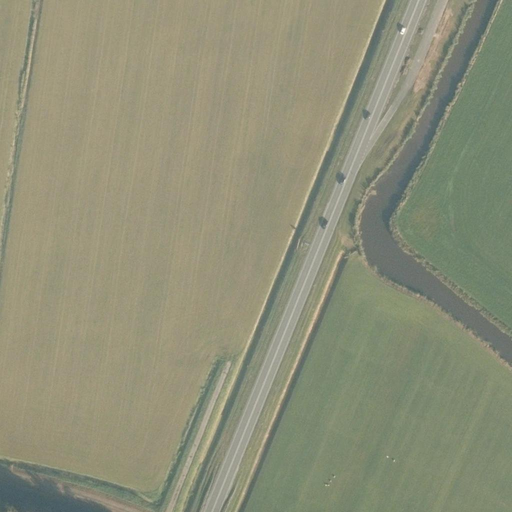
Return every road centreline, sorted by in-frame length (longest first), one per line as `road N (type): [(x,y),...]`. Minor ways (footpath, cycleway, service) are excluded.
road 1 (trunk): [(211,511),(351,163)]
road 2 (trunk): [(351,163),(417,0)]
